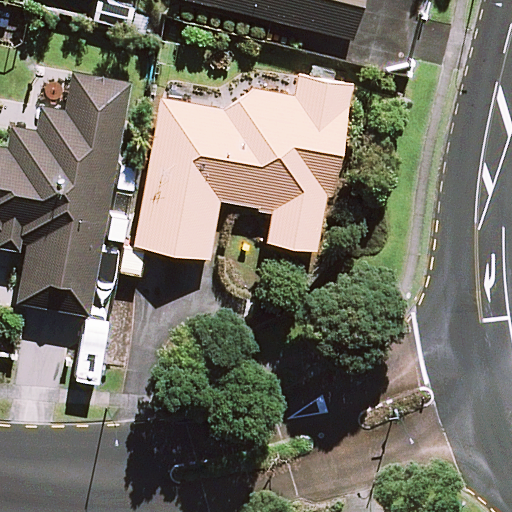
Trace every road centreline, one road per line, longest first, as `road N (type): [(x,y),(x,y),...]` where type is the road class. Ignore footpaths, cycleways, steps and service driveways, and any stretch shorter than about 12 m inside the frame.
road 1 (residential): [(0,481),(83,494),(294,454),(494,390)]
road 2 (tertiary): [(494,390),(473,237),(485,143),(511,39)]
